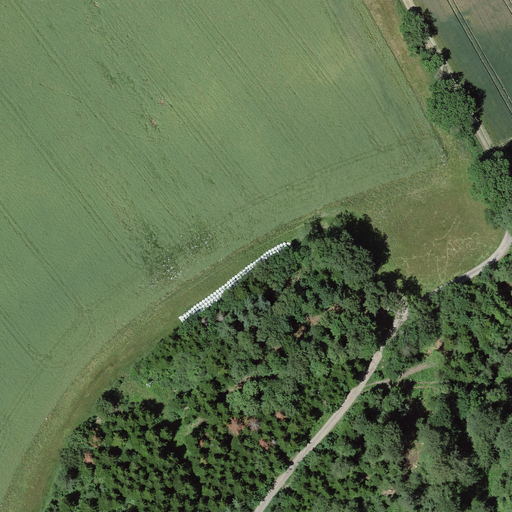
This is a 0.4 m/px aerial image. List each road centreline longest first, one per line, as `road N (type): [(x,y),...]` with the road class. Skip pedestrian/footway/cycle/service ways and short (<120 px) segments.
road 1 (track): [(259,511),(371,368),(403,313),(499,250),(511,224)]
road 2 (track): [(511,201),(408,0)]
